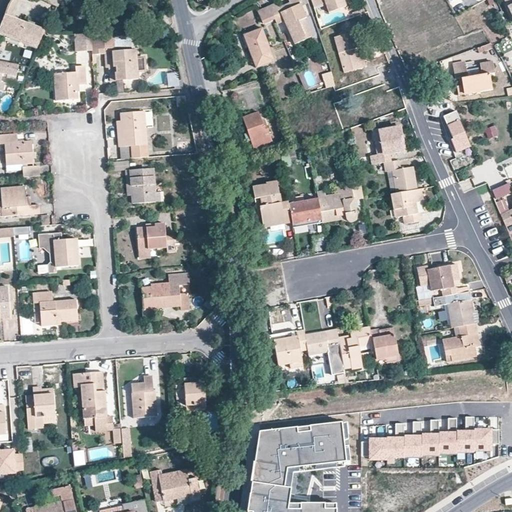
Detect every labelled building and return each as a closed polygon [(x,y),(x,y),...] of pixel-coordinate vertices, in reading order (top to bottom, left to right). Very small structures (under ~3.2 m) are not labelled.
[(10,17),(18,0),(11,0),(9,5),(5,15),(10,17)] [(298,21),(305,19),(307,18),(302,6),(301,4),(300,4),(298,0),(287,0),(289,3),(291,8),(281,12),(279,7),(277,3),(269,7),(274,19),(275,20),(277,24),(284,21),(294,44),(306,39),(298,21)] [(346,6),(343,0),(311,0),(314,7),(325,3),(329,13),(346,6)] [(291,8),(289,3),(279,7),(281,12),(291,8)] [(274,19),(269,7),(258,12),(263,24),(274,19)] [(353,17),(365,13),(364,9),(352,13),(353,17)] [(0,35),(37,49),(45,30),(10,17),(5,15),(0,26),(0,35)] [(313,37),(305,19),(298,21),(306,39),(313,37)] [(274,62),(262,28),(243,36),(256,68),(274,62)] [(362,55),(360,46),(366,44),(362,30),(334,37),(339,54),(341,53),(343,59),(340,60),(344,73),(346,72),(360,69),(362,68),(358,56),(362,55)] [(92,51),(91,34),(74,33),(75,52),(92,51)] [(146,72),(145,56),(137,57),(136,49),(132,50),(115,51),(114,35),(91,34),(92,51),(93,55),(106,54),(106,68),(109,68),(110,81),(138,79),(138,73),(146,72)] [(132,50),(131,36),(114,35),(115,51),(132,50)] [(1,82),(2,74),(16,77),(18,65),(0,61),(0,91),(3,92),(4,82),(1,82)] [(492,90),(489,74),(494,73),(492,61),(479,64),(481,75),(467,77),(465,62),(452,64),(455,80),(461,79),(462,86),(456,87),(458,96),(492,90)] [(56,101),(78,99),(78,92),(80,92),(79,86),(86,85),(84,66),(75,67),(75,72),(54,74),(56,101)] [(180,86),(179,73),(168,73),(168,86),(180,86)] [(149,158),(145,111),(120,113),(120,121),(117,121),(119,147),(130,146),(131,159),(149,158)] [(457,112),(445,117),(448,127),(454,140),(452,141),(455,149),(452,150),(456,157),(460,163),(472,157),(470,148),(472,147),(457,112)] [(272,143),(267,129),(265,130),(263,126),(259,113),(243,118),(254,150),(272,143)] [(494,124),(486,128),(489,137),(498,133),(494,124)] [(401,152),(398,136),(402,135),(401,127),(373,132),(377,156),(370,157),(371,165),(384,163),(391,162),(389,154),(401,152)] [(6,165),(33,163),(32,141),(18,142),(17,134),(0,135),(0,144),(4,144),(6,165)] [(131,159),(130,146),(119,147),(120,160),(131,159)] [(416,190),(413,167),(400,169),(398,160),(391,162),(384,163),(385,172),(387,172),(393,171),(397,193),(416,190)] [(40,176),(39,166),(22,167),(23,178),(40,176)] [(132,204),(163,201),(162,192),(155,192),(153,168),(125,171),(127,196),(131,196),(132,204)] [(397,193),(393,171),(387,172),(391,194),(397,193)] [(470,179),(461,182),(463,190),(472,187),(470,179)] [(288,205),(288,202),(280,203),(277,182),(266,183),(266,185),(252,187),(256,207),(259,207),(262,223),(283,220),(284,225),(292,223),(288,205)] [(351,187),(351,184),(336,187),(338,194),(352,191),(351,187)] [(364,199),(361,185),(351,187),(352,191),(356,213),(366,212),(364,199)] [(0,217),(39,214),(39,205),(31,205),(26,206),(26,197),(25,186),(0,187),(1,202),(0,201),(0,217)] [(417,214),(415,203),(419,202),(422,202),(420,189),(416,190),(397,193),(391,194),(395,218),(403,217),(404,225),(422,221),(421,213),(417,214)] [(475,190),(459,197),(463,206),(478,199),(475,190)] [(356,213),(352,191),(338,194),(325,196),(324,191),(317,192),(318,199),(322,220),(322,223),(343,219),(342,215),(345,215),(346,219),(346,220),(349,223),(352,223),(355,222),(356,220),(357,218),(356,213)] [(322,220),(318,199),(288,205),(292,223),(292,225),(322,220)] [(496,205),(500,215),(508,211),(504,202),(496,205)] [(466,209),(468,215),(482,211),(480,204),(466,209)] [(511,209),(508,211),(500,215),(509,235),(511,233),(511,209)] [(263,228),(284,225),(283,220),(262,223),(263,228)] [(167,252),(176,252),(174,234),(165,235),(164,222),(154,224),(155,226),(136,228),(139,259),(151,258),(150,250),(167,249),(167,252)] [(14,228),(14,237),(31,235),(30,227),(14,228)] [(14,237),(14,228),(0,229),(0,238),(14,238),(14,237)] [(63,240),(62,233),(38,235),(39,242),(53,241),(63,240)] [(54,254),(55,262),(55,267),(55,268),(57,268),(79,266),(77,239),(63,240),(53,241),(54,248),(54,254)] [(54,248),(53,241),(39,242),(40,249),(44,249),(54,248)] [(219,279),(216,262),(209,263),(212,280),(219,279)] [(428,266),(418,268),(421,286),(431,284),(432,291),(442,289),(443,296),(459,294),(458,289),(454,287),(453,281),(460,280),(457,264),(433,268),(429,269),(428,266)] [(180,311),(189,311),(188,293),(179,294),(179,285),(190,284),(189,273),(168,274),(169,282),(151,284),(151,286),(141,287),(143,319),(155,318),(154,309),(180,307),(180,311)] [(0,318),(10,318),(8,287),(0,287),(0,318)] [(57,318),(77,316),(76,299),(52,301),(52,291),(32,292),(34,323),(41,323),(41,327),(58,326),(57,318)] [(473,324),(471,311),(473,311),(470,292),(459,294),(443,296),(433,298),(434,306),(443,305),(448,304),(449,308),(453,328),(454,328),(473,324)] [(289,306),(269,309),(272,330),(292,327),(289,306)] [(480,323),(477,310),(473,311),(471,311),(473,324),(475,324),(480,323)] [(198,327),(207,317),(202,313),(193,322),(198,327)] [(472,335),(477,334),(475,324),(473,324),(454,328),(456,337),(442,339),(446,361),(475,356),(472,335)] [(371,331),(370,327),(349,331),(350,335),(351,338),(346,339),(346,336),(338,337),(344,369),(351,368),(351,369),(362,367),(361,358),(360,354),(359,347),(369,345),(373,344),(371,331)] [(394,335),(393,328),(382,330),(383,336),(394,335)] [(338,337),(336,329),(330,330),(330,333),(325,333),(325,331),(305,334),(308,351),(309,356),(328,353),(332,375),(336,374),(345,373),(344,369),(338,337)] [(305,334),(304,330),(297,331),(297,336),(286,338),(285,333),(272,335),(278,367),(289,365),(290,369),(303,367),(301,352),(308,351),(305,334)] [(394,335),(383,336),(382,330),(371,331),(373,344),(375,355),(376,359),(386,358),(398,356),(394,335)] [(483,355),(481,346),(483,345),(481,334),(477,334),(472,335),(475,356),(483,355)] [(375,355),(373,344),(369,345),(371,352),(360,354),(361,358),(375,355)] [(30,369),(19,370),(20,381),(31,380),(30,369)] [(107,424),(105,391),(104,391),(102,372),(73,374),(74,388),(82,387),(85,426),(96,424),(96,431),(112,429),(113,444),(122,443),(121,424),(107,424)] [(345,373),(336,374),(338,384),(346,383),(345,373)] [(133,418),(156,417),(152,375),(143,376),(144,382),(131,383),(133,418)] [(194,406),(206,405),(204,382),(183,383),(184,385),(175,385),(176,400),(185,400),(185,407),(194,406)] [(44,424),(55,423),(53,388),(41,389),(41,387),(33,387),(33,395),(25,396),(27,429),(44,428),(44,424)] [(473,451),(473,432),(473,430),(473,418),(465,418),(465,432),(456,432),(456,433),(456,453),(473,453),(473,451)] [(456,453),(456,433),(456,432),(456,419),(447,419),(447,434),(438,434),(438,435),(438,454),(456,454),(456,453)] [(438,454),(438,435),(438,434),(438,421),(429,421),(429,435),(421,435),(421,455),(438,455),(438,454)] [(345,462),(346,463),(341,423),(309,426),(309,427),(310,432),(297,433),(297,428),(265,431),(263,445),(258,445),(257,445),(255,462),(253,461),(253,462),(254,462),(251,482),(250,482),(251,483),(246,511),(336,511),(324,511),(324,503),(293,503),(289,503),(291,488),(284,487),(287,468),(345,462)] [(403,437),(403,457),(421,457),(421,455),(421,435),(421,423),(412,423),(412,437),(403,437)] [(386,440),(386,458),(403,458),(403,457),(403,437),(403,424),(394,424),(394,439),(386,439),(386,440)] [(130,429),(122,429),(124,458),(132,456),(130,429)] [(498,445),(498,430),(473,430),(473,432),(473,451),(490,451),(490,445),(498,445)] [(25,452),(33,452),(32,440),(24,440),(25,452)] [(369,443),(361,443),(361,458),(369,458),(369,461),(386,461),(386,458),(386,440),(369,440),(369,443)] [(14,450),(0,450),(0,474),(16,474),(15,471),(23,471),(22,454),(14,454),(14,450)] [(293,473),(345,467),(345,462),(287,468),(284,487),(291,488),(293,473)] [(196,478),(195,468),(185,469),(187,480),(196,478)] [(163,501),(158,474),(162,474),(161,469),(149,472),(155,503),(163,501)] [(191,499),(200,498),(196,478),(187,480),(185,469),(162,474),(158,474),(163,501),(182,498),(191,496),(191,499)] [(75,511),(70,485),(51,490),(52,497),(60,496),(61,501),(33,507),(34,511),(75,511)] [(164,508),(201,501),(200,498),(191,499),(191,496),(182,498),(163,501),(164,508)] [(148,511),(146,499),(122,504),(122,506),(99,511),(98,511),(148,511)]
